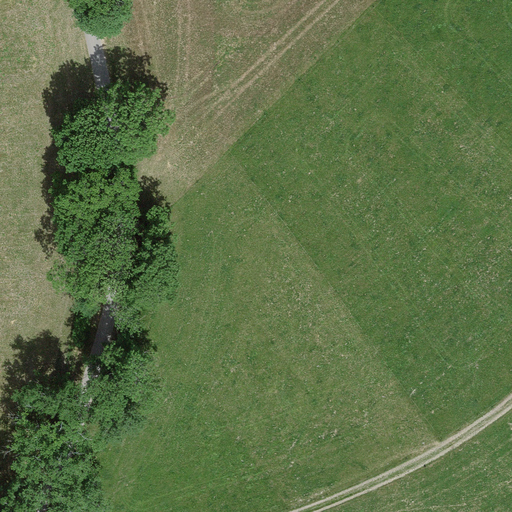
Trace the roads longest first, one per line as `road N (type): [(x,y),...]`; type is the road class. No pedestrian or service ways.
road 1 (unclassified): [(34,511),(76,428),(122,256),(122,185),(83,0)]
road 2 (track): [(300,511),(424,462),(511,403)]
